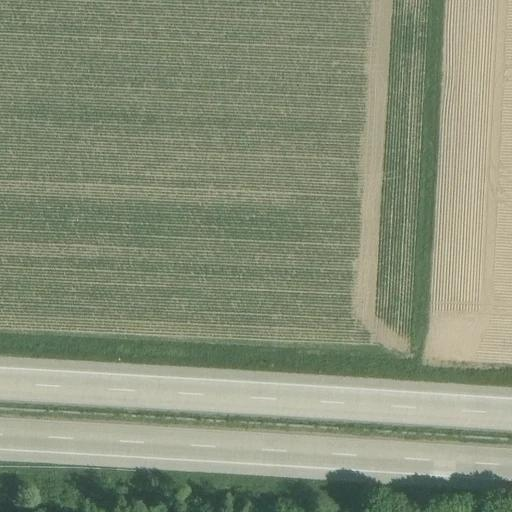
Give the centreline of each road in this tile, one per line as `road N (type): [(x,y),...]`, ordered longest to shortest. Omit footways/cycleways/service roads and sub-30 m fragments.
road 1 (motorway): [(511,415),(0,385)]
road 2 (motorway): [(0,437),(511,467)]
